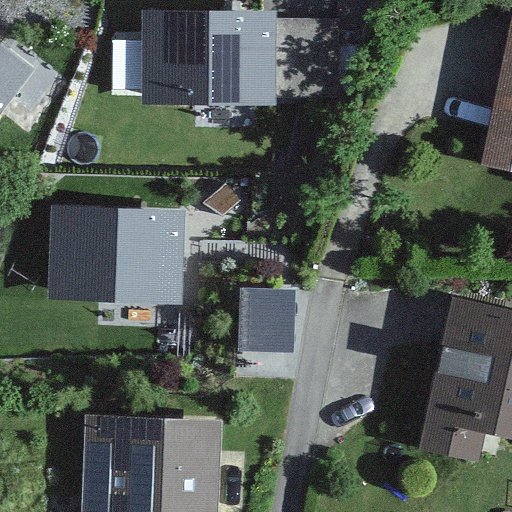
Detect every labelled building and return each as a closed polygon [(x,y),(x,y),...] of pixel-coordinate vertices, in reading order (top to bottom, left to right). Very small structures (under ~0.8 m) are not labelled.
[(511,15),(510,15),(477,168),(511,175),(511,15)] [(338,19),(277,20),(278,100),(339,99),(338,19)] [(277,20),(141,20),(141,110),(277,110),(278,100),(277,20)] [(0,115),(37,68),(0,38),(0,115)] [(191,219),(55,213),(51,300),(187,307),(191,219)] [(294,292),(239,291),(238,352),(293,352),(294,292)] [(511,443),(511,315),(453,303),(421,455),(481,468),(488,438),(511,443)] [(216,511),(218,418),(79,416),(78,511),(216,511)]
